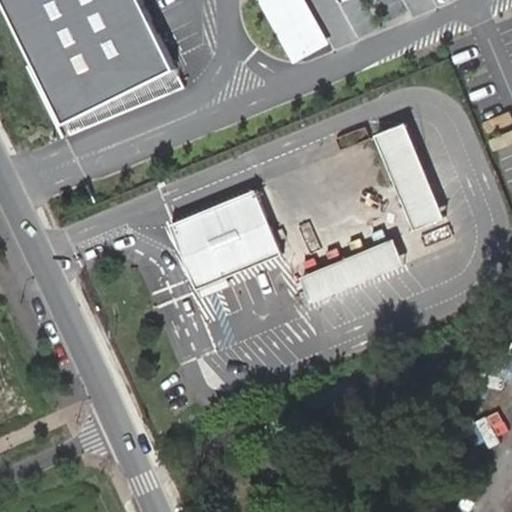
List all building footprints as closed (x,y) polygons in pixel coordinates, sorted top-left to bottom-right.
[(139,0),(4,0),(66,124),(178,68),(139,0)] [(259,0),(296,63),(333,42),(309,0),(259,0)] [(406,116),(374,131),(415,222),(447,208),(406,116)] [(282,251),(254,188),(170,225),(198,288),(282,251)] [(303,272),(314,295),(403,255),(392,232),(303,272)]
